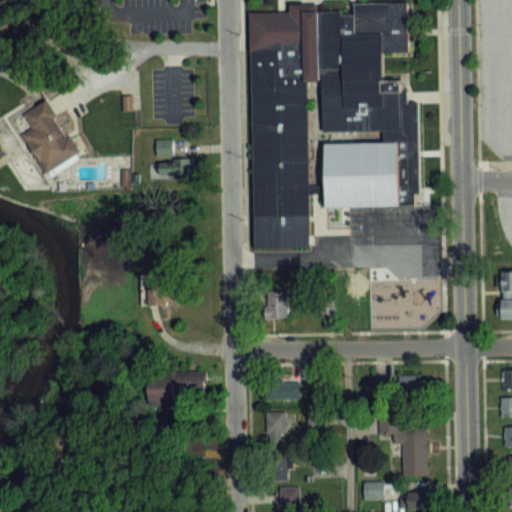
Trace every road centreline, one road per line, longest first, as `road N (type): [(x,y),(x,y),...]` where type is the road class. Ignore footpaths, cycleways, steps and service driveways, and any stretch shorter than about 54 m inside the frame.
road 1 (tertiary): [(457,0),(467,511)]
road 2 (residential): [(236,511),(228,0)]
road 3 (residential): [(465,347),(234,349)]
road 4 (residential): [(230,48),(86,38)]
